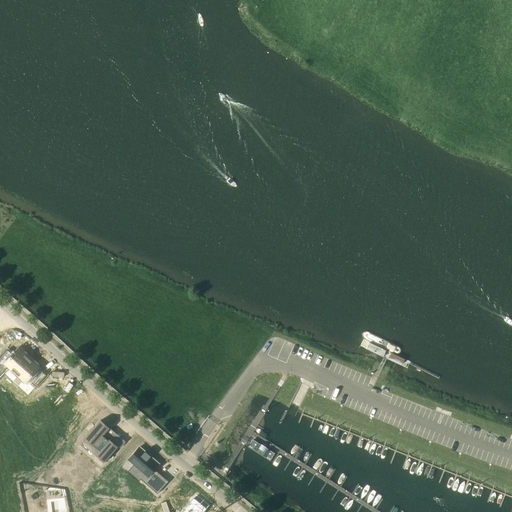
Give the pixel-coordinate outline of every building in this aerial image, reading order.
[(6,354),(0,361),(0,373),(2,376),(8,370),(24,385),(26,383),(34,390),(44,379),(34,369),(32,372),(28,368),(30,365),(17,354),(12,360),(6,354)] [(285,412),(244,388),(219,420),(207,440),(252,468),(285,412)] [(101,420),(84,439),(93,447),(94,445),(99,450),(95,455),(104,463),(118,447),(109,439),(108,440),(103,436),(110,428),(101,420)] [(139,447),(128,460),(134,464),(144,473),(140,478),(141,479),(157,494),(168,481),(154,469),(156,468),(158,465),(159,464),(150,456),(151,456),(150,455),(150,456),(148,455),(149,454),(148,453),(148,454),(148,453),(147,453),(145,452),(146,451),(145,451),(144,451),(139,447)] [(193,497),(181,511),(203,511),(206,509),(193,497)]
